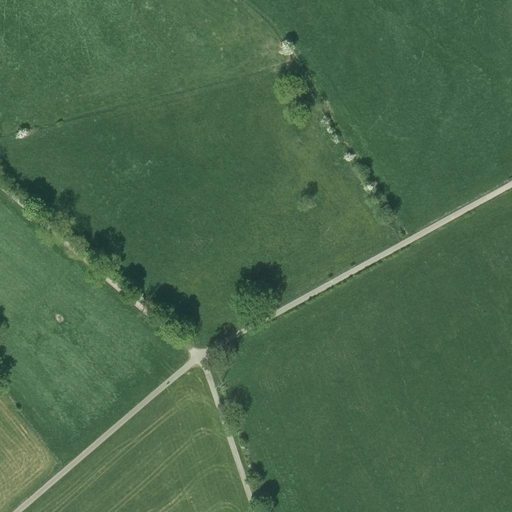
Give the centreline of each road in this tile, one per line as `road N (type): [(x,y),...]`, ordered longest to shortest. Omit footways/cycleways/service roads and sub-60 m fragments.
road 1 (track): [(511,183),(198,357)]
road 2 (track): [(0,185),(198,357)]
road 3 (track): [(198,357),(17,511)]
road 4 (track): [(198,357),(256,511)]
